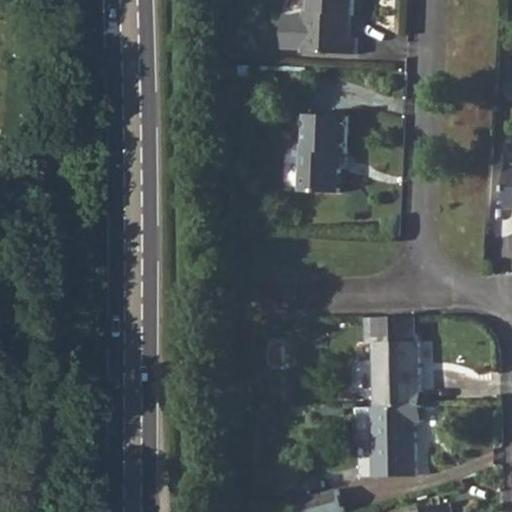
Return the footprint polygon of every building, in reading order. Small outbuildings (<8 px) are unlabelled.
[(306,0),(305,51),(362,54),(363,35),(347,35),(347,12),(359,13),(359,0),(306,0)] [(305,142),(302,190),(342,192),(345,151),(350,151),(352,114),(309,112),(307,141),(305,142)] [(419,316),(367,317),(367,341),(378,341),(379,407),(419,406),(424,406),(424,390),(419,390),(419,316)] [(374,407),(373,407),(374,476),(418,475),(419,423),(424,423),(424,406),(419,406),(379,407),(374,407)] [(304,499),(307,511),(347,511),(350,511),(342,488),(304,499)] [(450,511),(448,503),(415,511),(450,511)]
